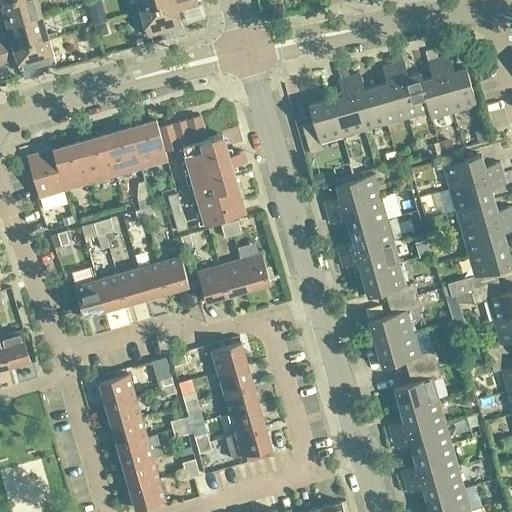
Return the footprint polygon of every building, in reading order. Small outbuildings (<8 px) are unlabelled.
[(42,15),(37,0),(3,0),(0,1),(0,11),(3,10),(7,25),(42,15)] [(137,0),(141,11),(179,0),(137,0)] [(182,25),(178,10),(199,4),(197,0),(179,0),(141,11),(147,35),(160,32),(182,25)] [(105,13),(92,17),(94,24),(107,20),(105,13)] [(0,51),(48,38),(42,15),(7,25),(11,39),(0,42),(0,51)] [(182,25),(160,32),(162,39),(184,33),(182,25)] [(55,62),(48,38),(0,51),(0,60),(16,56),(20,72),(55,62)] [(477,104),(466,66),(454,70),(449,54),(439,58),(454,111),(477,104)] [(454,111),(439,58),(428,61),(432,76),(422,79),(420,72),(419,72),(432,117),(454,111)] [(432,117),(419,72),(408,75),(404,60),(393,63),(408,116),(429,110),(431,117),(432,117)] [(408,116),(393,63),(382,66),(386,82),(375,85),(386,123),(408,116)] [(386,123),(375,85),(364,88),(360,73),(349,76),(364,129),(386,123)] [(364,129),(349,76),(338,79),(342,94),(331,97),(342,135),(364,129)] [(323,149),(321,142),(342,135),(331,97),(309,104),(314,121),(302,124),(310,153),(323,149)] [(206,137),(200,114),(158,126),(165,150),(183,145),(183,144),(206,137)] [(165,150),(158,126),(156,119),(130,126),(142,166),(168,159),(165,150)] [(142,166),(130,126),(104,133),(116,174),(142,166)] [(488,127),(475,130),(478,142),(491,138),(488,127)] [(116,174),(104,133),(79,141),(90,181),(116,174)] [(229,154),(222,133),(206,137),(183,144),(183,145),(190,170),(245,155),(243,150),(229,154)] [(451,138),(439,141),(442,153),(454,150),(451,138)] [(90,181),(79,141),(53,148),(65,188),(90,181)] [(439,141),(433,143),(436,154),(442,153),(439,141)] [(65,188),(53,148),(27,156),(39,196),(65,188)] [(503,172),(500,161),(484,165),(481,154),(443,164),(449,187),(503,172)] [(237,182),(234,172),(231,164),(246,160),(245,155),(190,170),(197,194),(237,182)] [(494,198),(491,187),(506,183),(503,172),(449,187),(456,209),(494,198)] [(380,196),(374,173),(336,184),(339,196),(324,200),(327,211),(380,196)] [(245,211),(237,182),(197,194),(205,222),(245,211)] [(167,194),(177,231),(187,228),(177,191),(167,194)] [(386,218),(380,196),(327,211),(330,222),(345,218),(349,229),(386,218)] [(511,216),(511,204),(497,209),(494,198),(456,209),(462,231),(511,216)] [(152,206),(144,208),(147,220),(155,218),(152,206)] [(138,223),(147,220),(144,208),(134,210),(138,223)] [(73,214),(62,217),(64,224),(75,221),(73,214)] [(506,242),(503,231),(511,228),(511,216),(462,231),(468,253),(506,242)] [(111,217),(102,219),(106,232),(114,229),(111,217)] [(393,240),(386,218),(349,229),(352,240),(336,244),(340,255),(393,240)] [(106,232),(102,219),(94,221),(97,234),(106,232)] [(238,219),(229,221),(233,235),(242,232),(238,219)] [(224,237),(233,235),(229,221),(220,224),(224,237)] [(66,230),(57,232),(60,245),(70,243),(66,230)] [(106,232),(97,234),(101,249),(110,246),(106,232)] [(190,232),(182,235),(186,248),(194,245),(190,232)] [(399,262),(393,240),(340,255),(343,266),(358,262),(361,273),(399,262)] [(511,265),(511,261),(506,242),(468,253),(475,275),(466,277),(470,289),(499,281),(496,270),(511,265)] [(270,282),(262,252),(240,258),(249,288),(270,282)] [(189,284),(180,255),(159,261),(167,290),(189,284)] [(249,288),(240,258),(219,264),(228,294),(249,288)] [(167,290),(159,261),(138,267),(146,296),(167,290)] [(405,283),(399,262),(361,273),(368,295),(385,290),(388,302),(417,293),(413,281),(405,283)] [(228,294),(219,264),(197,271),(206,300),(228,294)] [(146,296),(138,267),(117,273),(126,303),(146,296)] [(126,303),(117,273),(96,279),(105,309),(126,303)] [(105,309),(96,279),(75,285),(83,315),(105,309)] [(511,289),(502,293),(499,281),(470,289),(455,294),(457,301),(474,302),(487,298),(494,320),(511,314),(511,289)] [(448,284),(442,285),(445,297),(452,295),(448,284)] [(421,306),(417,293),(388,302),(392,313),(369,320),(375,343),(413,332),(407,310),(421,306)] [(486,345),(490,358),(511,351),(511,314),(494,320),(500,342),(486,345)] [(30,359),(22,329),(0,335),(9,365),(30,359)] [(405,359),(408,370),(437,362),(433,350),(419,353),(413,332),(375,343),(382,365),(405,359)] [(0,367),(9,365),(0,335),(0,334),(0,367)] [(247,362),(241,340),(211,349),(218,370),(247,362)] [(511,388),(511,351),(490,358),(493,371),(501,368),(508,390),(511,388)] [(184,353),(171,357),(174,366),(187,362),(184,353)] [(253,383),(247,362),(218,370),(224,391),(253,383)] [(438,399),(432,377),(440,375),(437,362),(408,370),(411,382),(394,387),(400,409),(438,399)] [(135,394),(129,372),(99,381),(105,403),(135,394)] [(158,379),(160,387),(174,384),(171,375),(158,379)] [(259,404),(253,383),(224,391),(230,412),(259,404)] [(176,392),(174,384),(160,387),(163,396),(176,392)] [(182,394),(184,403),(197,399),(195,390),(182,394)] [(141,415),(135,394),(105,403),(111,423),(141,415)] [(200,407),(197,399),(184,403),(187,411),(200,407)] [(445,421),(438,399),(400,409),(404,421),(388,425),(392,436),(445,421)] [(226,436),(265,425),(259,404),(230,412),(220,415),(226,436)] [(193,414),(183,417),(186,425),(195,422),(193,414)] [(117,444),(147,436),(141,415),(111,423),(117,444)] [(186,425),(183,417),(183,416),(170,420),(172,429),(186,425)] [(451,443),(445,421),(392,436),(395,447),(410,442),(413,453),(451,443)] [(198,431),(195,422),(186,425),(188,433),(198,431)] [(188,433),(186,425),(172,429),(175,437),(188,433)] [(270,446),(272,446),(265,425),(226,436),(232,457),(245,454),(270,446)] [(209,440),(207,432),(194,435),(196,444),(209,440)] [(156,433),(147,436),(117,444),(123,465),(153,457),(163,454),(156,433)] [(212,449),(209,440),(196,444),(199,452),(212,449)] [(457,465),(451,443),(413,453),(416,464),(401,469),(404,480),(457,465)] [(270,446),(245,454),(247,461),(273,454),(270,446)] [(159,478),(153,457),(123,465),(129,486),(159,478)] [(182,461),(184,470),(198,466),(195,457),(182,461)] [(464,487),(457,465),(404,480),(407,491),(423,486),(426,497),(464,487)] [(200,474),(198,466),(184,470),(187,478),(200,474)] [(165,499),(159,478),(129,486),(135,508),(165,499)] [(457,511),(470,508),(464,487),(426,497),(429,508),(415,511),(457,511)] [(344,511),(341,500),(319,507),(320,511),(344,511)]
